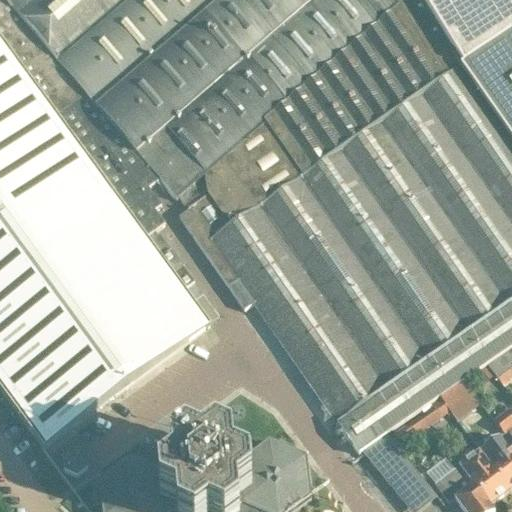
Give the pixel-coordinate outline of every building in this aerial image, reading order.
[(511,0),(0,0),(0,391),(44,451),(189,345),(210,329),(209,327),(193,306),(202,300),(203,298),(183,271),(184,271),(159,236),(157,238),(155,234),(165,227),(155,213),(162,208),(149,191),(160,183),(176,202),(179,199),(184,207),(208,191),(209,197),(188,212),(189,214),(180,220),(229,289),(245,313),(245,314),(254,307),(337,428),(338,426),(359,457),(362,455),(386,437),(419,414),(440,400),(464,384),(474,377),(488,367),(511,350),(511,0)] [(511,350),(488,367),(495,377),(498,381),(511,370),(511,350)] [(488,367),(474,377),(483,387),(495,377),(488,367)] [(479,404),(464,384),(440,400),(455,420),(479,404)] [(426,432),(441,421),(433,409),(418,420),(426,432)] [(511,419),(508,414),(494,424),(503,436),(507,433),(511,440),(511,419)] [(402,448),(426,432),(418,420),(394,437),(402,448)] [(510,493),(511,491),(511,455),(499,439),(480,453),(491,469),(493,467),(501,478),(500,479),(510,493)] [(99,483),(102,511),(237,511),(242,509),(248,511),(296,511),(312,501),(307,461),(270,444),(237,468),(201,452),(168,475),(132,459),(99,483)] [(87,456),(74,450),(63,459),(64,472),(77,478),(88,470),(87,456)] [(469,462),(460,468),(490,508),(510,493),(500,479),(501,478),(493,467),(491,469),(480,453),(469,462)] [(448,506),(455,501),(463,511),(492,511),(490,508),(460,468),(434,487),(448,506)]
